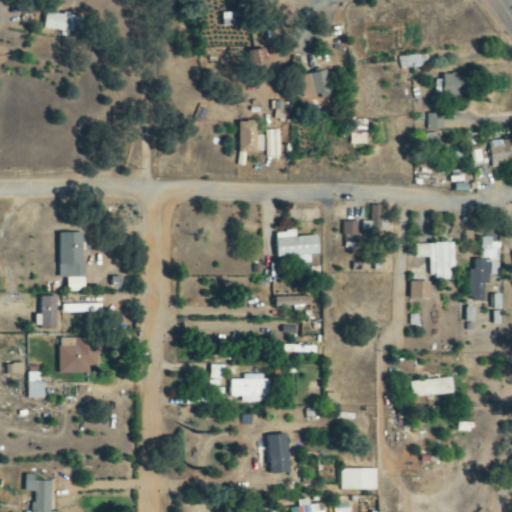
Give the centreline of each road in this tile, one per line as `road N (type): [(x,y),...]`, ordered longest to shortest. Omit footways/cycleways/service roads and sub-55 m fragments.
road 1 (residential): [(149,511),(154,192),(131,0)]
road 2 (residential): [(511,194),(468,200),(0,192)]
